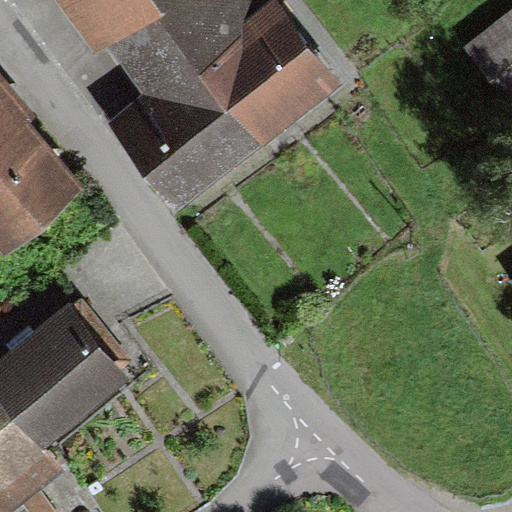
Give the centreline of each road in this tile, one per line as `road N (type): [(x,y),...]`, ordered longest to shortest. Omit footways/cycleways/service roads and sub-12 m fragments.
road 1 (residential): [(0,20),(238,334),(323,431)]
road 2 (residential): [(323,431),(411,504),(435,511)]
road 3 (residential): [(218,511),(323,431)]
